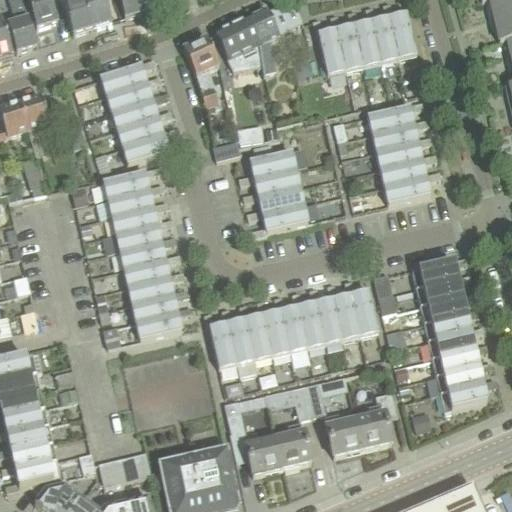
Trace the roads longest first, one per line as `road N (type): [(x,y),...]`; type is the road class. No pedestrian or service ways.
road 1 (residential): [(492,223),(256,277),(223,272),(207,246),(190,171),(198,150),(160,37)]
road 2 (residential): [(489,211),(429,0)]
road 3 (residential): [(160,37),(0,88)]
road 4 (tertiary): [(360,511),(511,447)]
